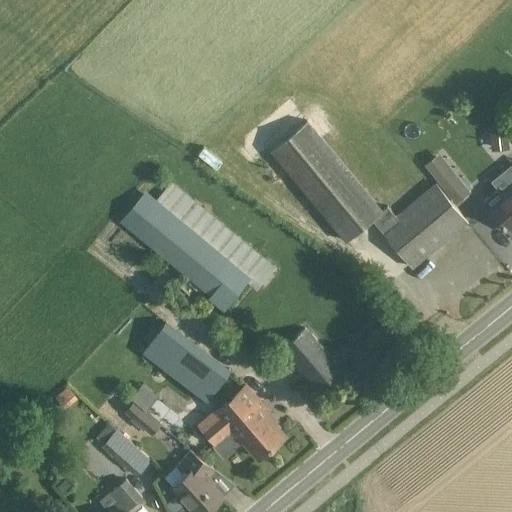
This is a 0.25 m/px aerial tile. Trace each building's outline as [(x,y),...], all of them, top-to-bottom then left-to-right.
[(387,206),(382,211),(308,120),(269,152),(345,242),(371,220),(412,268),(468,221),(435,182),(395,216),(387,206)] [(509,151),(507,132),(489,134),(491,153),(509,151)] [(439,155),(425,166),(440,185),(454,174),(439,155)] [(132,232),(224,307),(266,260),(172,182),(132,232)] [(483,201),(501,223),(499,225),(503,229),(504,227),(510,234),(511,231),(511,185),(500,195),(496,190),(483,201)] [(209,397),(230,369),(166,320),(145,349),(209,397)] [(346,374),(305,327),(281,348),(321,396),(346,374)] [(231,430),(231,431),(262,405),(247,386),(216,412),(218,415),(202,428),(215,443),(231,430)] [(139,421),(144,414),(158,424),(161,420),(135,398),(125,409),(139,421)] [(262,405),(231,431),(237,439),(240,437),(258,458),(285,435),(263,410),(265,408),(262,405)] [(139,421),(151,432),(158,424),(144,414),(139,421)] [(108,424),(97,436),(104,443),(102,444),(127,466),(140,452),(115,430),(108,424)] [(208,472),(211,469),(212,467),(190,450),(177,466),(185,474),(172,486),(195,511),(206,511),(224,496),(213,483),(216,481),(208,472)] [(132,511),(146,501),(126,478),(109,492),(117,501),(107,509),(109,511),(132,511)] [(70,485),(64,479),(56,487),(62,493),(70,485)]
